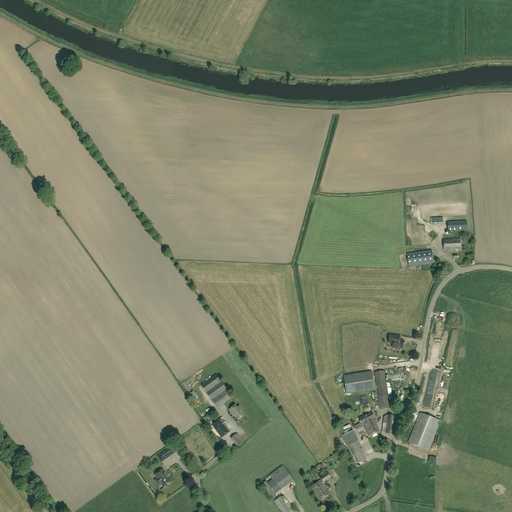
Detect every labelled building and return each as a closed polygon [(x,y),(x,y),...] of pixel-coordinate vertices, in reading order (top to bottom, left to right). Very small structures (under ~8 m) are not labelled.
[(448,232),(467,231),(466,221),(448,222),(448,232)] [(434,230),(424,241),(429,245),(439,235),(434,230)] [(444,251),(461,250),(460,239),(443,239),(444,251)] [(409,266),(433,263),(432,250),(407,254),(409,266)] [(393,343),(392,348),(396,348),(397,348),(403,349),(404,341),(400,340),(400,337),(389,335),(388,343),(393,343)] [(344,375),(344,378),(347,395),(375,390),(371,371),(344,375)] [(375,372),(379,397),(381,410),(390,408),(384,371),(375,372)] [(201,385),(207,393),(221,382),(216,375),(201,385)] [(207,393),(218,408),(233,397),(221,382),(207,393)] [(370,405),(368,397),(361,399),(363,407),(370,405)] [(234,416),(235,415),(239,420),(244,416),(242,413),(243,412),(239,406),(237,408),(235,406),(230,410),(234,416)] [(355,427),(356,429),(356,430),(363,427),(363,425),(362,424),(363,424),(364,425),(373,420),(376,419),(372,412),(359,419),(361,423),(356,426),(356,427),(355,427)] [(429,450),(440,421),(420,413),(408,442),(429,450)] [(382,428),(383,428),(386,429),(385,433),(391,434),(393,416),(388,415),(384,417),(382,428)] [(222,438),(230,431),(224,423),(225,422),(223,420),(222,421),(220,418),(211,425),(222,438)] [(379,431),(373,420),(364,425),(369,435),(379,431)] [(359,442),(353,430),(342,436),(348,447),(359,442)] [(238,447),(244,442),(237,433),(231,438),(238,447)] [(174,453),(170,448),(157,457),(161,462),(174,453)] [(281,490),(294,480),(283,466),(269,475),(281,490)] [(161,484),(164,487),(171,481),(163,470),(155,475),(158,478),(155,480),(159,486),(161,484)] [(324,482),(331,477),(328,473),(320,478),(321,480),(311,487),(321,500),(329,494),(321,483),(323,482),(324,482)] [(261,485),(272,499),(277,496),(266,481),(261,485)] [(281,497),(275,501),(274,502),(281,511),(290,511),(292,511),(281,497)]
